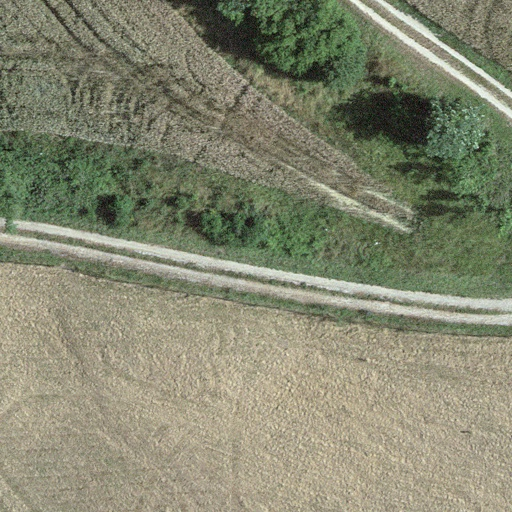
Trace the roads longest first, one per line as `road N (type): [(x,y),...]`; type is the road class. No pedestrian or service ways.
road 1 (track): [(511,312),(404,305),(0,230)]
road 2 (track): [(364,0),(511,104)]
